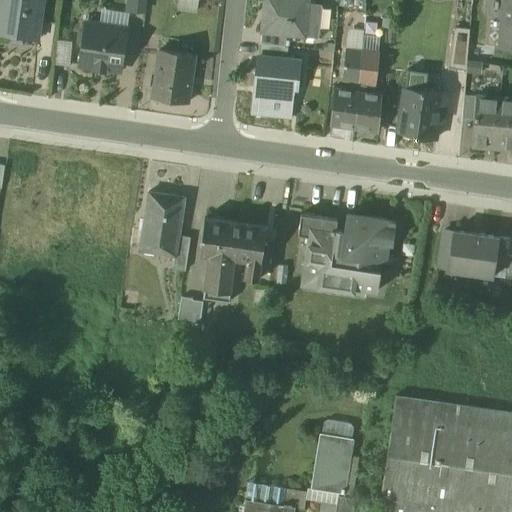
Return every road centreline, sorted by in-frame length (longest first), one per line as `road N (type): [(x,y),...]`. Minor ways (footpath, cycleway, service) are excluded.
road 1 (residential): [(511,191),(219,152)]
road 2 (residential): [(219,152),(0,119)]
road 3 (residential): [(237,0),(219,152)]
